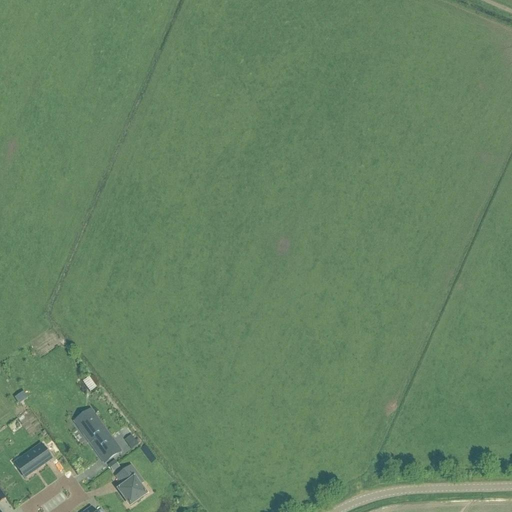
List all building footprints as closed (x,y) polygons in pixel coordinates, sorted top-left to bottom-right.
[(88,424),(80,430),(101,460),(110,454),(117,448),(96,418),(88,424)] [(132,438),(125,442),(132,451),(138,447),(132,438)] [(25,464),(18,470),(25,480),(47,464),(45,462),(50,458),(42,446),(22,460),(25,464)] [(132,487),(124,493),(123,494),(121,495),(120,496),(131,511),(146,500),(140,491),(144,488),(132,472),(125,477),(126,478),(132,487)] [(58,475),(52,479),(56,485),(62,482),(58,475)] [(18,511),(45,491),(36,480),(10,501),(18,511)]
